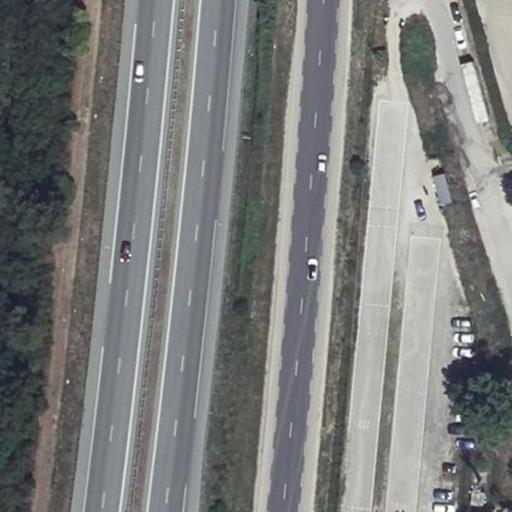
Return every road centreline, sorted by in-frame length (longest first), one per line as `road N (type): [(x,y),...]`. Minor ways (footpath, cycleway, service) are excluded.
road 1 (motorway): [(159,511),(217,0)]
road 2 (motorway): [(154,0),(96,511)]
road 3 (secondary): [(322,0),(280,511)]
road 4 (residential): [(435,0),(511,269)]
